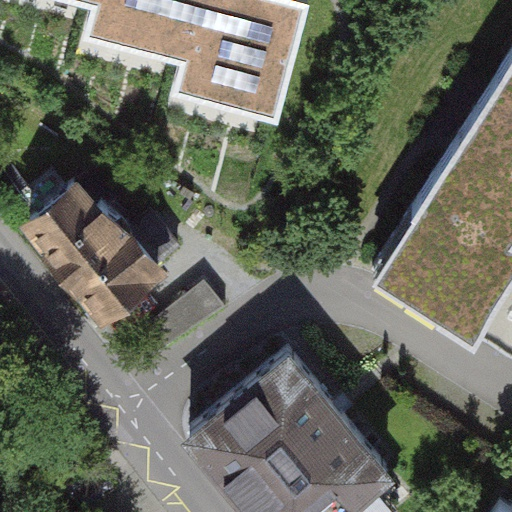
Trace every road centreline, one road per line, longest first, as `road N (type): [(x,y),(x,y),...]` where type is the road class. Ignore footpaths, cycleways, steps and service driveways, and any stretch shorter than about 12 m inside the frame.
road 1 (residential): [(127,410),(269,307),(335,293),(511,405)]
road 2 (residential): [(0,247),(127,410)]
road 3 (residential): [(127,410),(204,511)]
